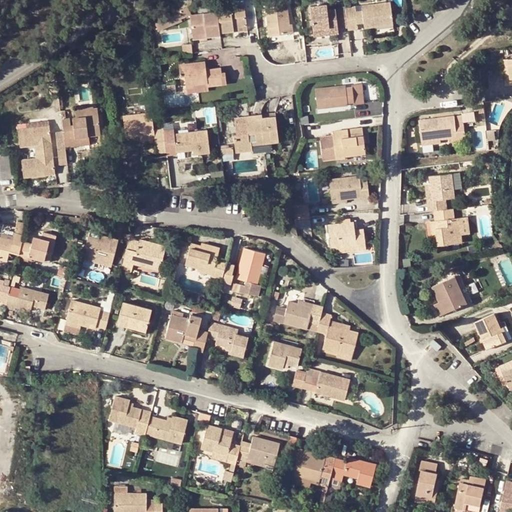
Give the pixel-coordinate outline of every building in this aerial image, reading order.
[(279,0),(265,2),(269,35),(293,33),(292,23),(290,23),(286,0),(279,0)] [(362,10),(364,22),(365,28),(393,24),(390,1),(362,5),(362,10)] [(338,28),(348,27),(345,7),(328,9),(327,3),(310,6),(314,36),(329,34),(328,27),(338,26),(338,28)] [(255,5),(245,7),(247,25),(247,27),(257,26),(255,5)] [(358,28),(357,23),(356,11),(355,6),(345,7),(348,27),(349,29),(358,28)] [(220,34),(220,31),(234,30),(233,26),(247,25),(245,7),(232,8),(231,7),(217,9),(217,12),(191,15),(193,34),(206,32),(206,35),(220,34)] [(356,11),(357,23),(364,22),(362,10),(356,11)] [(179,13),(156,23),(158,28),(163,26),(164,29),(182,21),(179,13)] [(270,42),(294,38),(293,33),(269,35),(270,42)] [(195,50),(194,41),(185,42),(186,51),(195,50)] [(510,77),(511,77),(511,58),(503,59),(504,69),(509,68),(510,77)] [(221,71),(221,67),(209,68),(206,68),(206,67),(205,60),(179,63),(181,75),(185,75),(186,84),(208,82),(208,86),(226,84),(225,71),(221,71)] [(208,82),(186,84),(187,93),(208,90),(208,86),(208,82)] [(163,93),(177,91),(176,86),(175,83),(167,84),(167,87),(162,88),(163,93)] [(362,83),(352,85),(353,86),(354,101),(355,103),(364,102),(362,83)] [(318,108),(348,104),(347,102),(346,87),(345,85),(315,89),(318,108)] [(347,102),(354,101),(353,86),(346,87),(347,102)] [(73,116),(95,114),(94,107),(72,110),(73,116)] [(65,110),(61,110),(64,132),(65,138),(88,135),(101,134),(99,113),(95,114),(73,116),(74,123),(71,123),(70,116),(65,117),(65,110)] [(154,128),(152,111),(124,115),(126,136),(140,134),(154,133),(155,138),(157,153),(167,152),(164,127),(154,128)] [(261,117),(276,115),(276,113),(275,112),(249,115),(250,124),(261,122),(261,117)] [(456,123),(463,122),(462,114),(455,115),(456,123)] [(279,137),(276,115),(261,117),(261,122),(250,124),(249,115),(234,117),(237,134),(234,134),(236,152),(253,150),(252,144),(252,141),(263,139),(264,143),(272,142),(271,138),(279,137)] [(420,120),(422,141),(440,139),(453,137),(453,144),(466,142),(463,122),(456,123),(455,115),(420,120)] [(174,123),(175,133),(197,130),(196,121),(174,123)] [(41,145),(41,148),(52,147),(50,124),(18,129),(20,147),(35,145),(41,145)] [(318,125),(301,127),(302,135),(320,133),(318,125)] [(337,157),(345,155),(365,153),(364,142),(358,143),(357,135),(363,134),(362,127),(334,130),(337,157)] [(198,148),(198,153),(210,151),(207,129),(197,130),(175,133),(177,150),(193,148),(198,148)] [(58,147),(66,146),(65,138),(64,132),(56,133),(58,147)] [(88,135),(65,138),(66,146),(88,143),(88,135)] [(41,145),(35,145),(37,157),(42,157),(41,152),(53,151),(52,147),(41,148),(41,145)] [(60,164),(68,163),(66,146),(58,147),(60,164)] [(42,157),(37,157),(22,159),(24,178),(55,174),(53,151),(41,152),(42,157)] [(454,187),(460,186),(458,172),(452,173),(454,187)] [(427,200),(429,210),(434,210),(448,208),(447,202),(446,198),(455,198),(454,187),(452,173),(432,175),(433,184),(434,200),(427,200)] [(329,179),(332,200),(347,199),(362,197),(363,199),(370,199),(367,177),(360,178),(359,175),(329,179)] [(433,184),(426,185),(427,200),(434,200),(433,184)] [(295,218),(301,218),(309,216),(308,207),(293,208),(295,218)] [(454,218),(453,207),(448,208),(434,210),(435,221),(431,221),(432,232),(437,231),(438,237),(439,244),(463,241),(462,234),(460,217),(454,218)] [(301,218),(295,218),(296,227),(312,235),(309,216),(301,218)] [(460,217),(462,234),(471,233),(469,216),(460,217)] [(19,253),(22,241),(28,221),(18,219),(16,229),(14,235),(13,240),(0,236),(0,258),(7,260),(10,250),(19,253)] [(357,246),(357,250),(366,249),(364,228),(355,229),(354,221),(351,222),(340,223),(328,224),(331,249),(338,248),(357,246)] [(101,234),(100,238),(89,235),(83,258),(111,266),(118,239),(101,234)] [(32,243),(22,241),(19,253),(18,256),(29,259),(30,255),(50,261),(55,241),(43,238),(34,236),(32,243)] [(139,241),(129,238),(124,259),(134,262),(134,264),(159,270),(166,245),(140,238),(139,241)] [(222,278),(226,262),(227,259),(217,257),(220,245),(208,242),(207,246),(202,245),(191,242),(186,264),(199,268),(197,272),(222,278)] [(258,283),(266,253),(244,247),(236,278),(258,283)] [(134,262),(124,259),(121,268),(132,271),(134,264),(134,262)] [(234,264),(226,262),(222,278),(221,281),(231,283),(234,274),(232,274),(234,264)] [(442,301),(447,312),(467,303),(459,285),(455,276),(433,286),(440,301),(442,301)] [(4,280),(0,279),(0,299),(7,302),(9,292),(11,287),(3,285),(4,280)] [(19,295),(9,292),(7,302),(5,307),(15,309),(15,307),(31,310),(31,309),(32,305),(37,306),(45,309),(49,293),(21,286),(19,295)] [(96,325),(106,328),(110,312),(101,309),(102,307),(72,299),(67,320),(81,324),(96,328),(96,325)] [(123,301),(118,323),(124,325),(134,327),(135,323),(147,326),(152,308),(123,301)] [(317,331),(322,312),(324,306),(313,303),(312,307),(298,303),(289,301),(286,312),(276,310),(275,318),(277,318),(276,320),(317,331)] [(435,304),(440,315),(447,312),(442,301),(440,301),(435,304)] [(332,314),(322,312),(317,331),(326,333),(323,347),(337,352),(352,356),(359,331),(350,329),(341,327),(329,324),(332,314)] [(193,349),(203,351),(207,337),(208,331),(199,329),(202,317),(191,314),(190,315),(189,318),(173,314),(171,313),(166,338),(182,341),(183,338),(184,334),(196,337),(195,340),(193,349)] [(488,349),(507,340),(506,339),(501,326),(499,322),(495,313),(475,321),(488,349)] [(239,328),(211,321),(208,331),(207,337),(217,339),(216,343),(226,346),(230,347),(229,350),(228,353),(243,357),(249,335),(237,333),(239,328)] [(501,326),(506,339),(509,338),(504,325),(501,326)] [(436,352),(441,347),(433,340),(429,345),(436,352)] [(283,368),(283,366),(284,363),(289,364),(297,366),(302,348),(274,341),(268,364),(283,368)] [(336,356),(352,360),(352,356),(337,352),(336,356)] [(511,383),(511,359),(500,365),(502,371),(509,385),(511,383)] [(350,379),(308,368),(307,372),(303,388),(309,389),(311,383),(317,384),(317,387),(330,390),(328,395),(345,400),(350,379)] [(293,385),(303,388),(307,372),(297,369),(293,385)] [(509,385),(502,371),(498,373),(504,387),(511,390),(509,385)] [(317,387),(315,392),(328,395),(330,390),(317,387)] [(145,435),(146,433),(150,415),(151,411),(133,406),(129,405),(130,401),(130,399),(115,395),(110,419),(137,427),(136,431),(136,432),(145,435)] [(212,415),(201,412),(199,418),(210,421),(212,415)] [(167,419),(150,415),(146,433),(181,442),(188,419),(173,415),(172,417),(171,420),(167,419)] [(110,419),(109,424),(136,431),(137,427),(110,419)] [(208,424),(201,448),(214,452),(214,456),(227,459),(226,460),(236,463),(241,445),(231,442),(234,430),(208,424)] [(242,440),(241,445),(236,463),(245,466),(246,464),(246,461),(247,457),(265,462),(274,464),(280,443),(253,435),(251,442),(242,440)] [(133,441),(130,449),(137,451),(139,443),(133,441)] [(298,452),(293,474),(311,478),(320,480),(321,475),(330,477),(336,457),(312,452),(312,455),(298,452)] [(346,460),(336,457),(330,477),(341,480),(343,474),(358,478),(356,482),(370,486),(376,463),(347,456),(346,460)] [(246,461),(264,466),(265,462),(247,457),(246,461)] [(435,501),(438,489),(435,488),(437,479),(438,472),(436,471),(438,463),(422,459),(420,468),(422,468),(415,500),(426,502),(426,499),(435,501)] [(311,478),(293,474),(291,482),(309,486),(311,478)] [(486,478),(471,475),(470,477),(470,479),(469,483),(461,481),(455,507),(466,509),(467,502),(481,504),(486,478)] [(341,480),(330,477),(328,488),(338,490),(341,480)] [(510,511),(511,511),(511,479),(507,479),(505,488),(501,507),(511,509),(510,511)] [(146,511),(147,505),(147,493),(128,493),(128,486),(115,486),(114,511),(146,511)] [(162,511),(163,501),(154,501),(154,505),(154,511),(162,511)]
